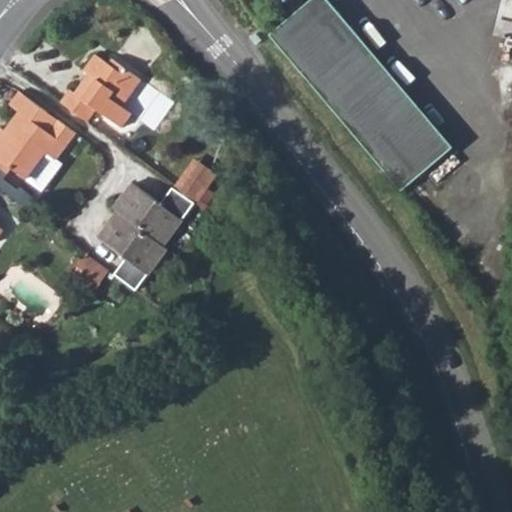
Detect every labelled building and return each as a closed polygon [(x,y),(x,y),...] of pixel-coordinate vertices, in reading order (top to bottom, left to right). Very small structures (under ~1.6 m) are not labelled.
[(330,0),(312,0),(270,36),(303,73),(355,30),(330,0)] [(454,152),(355,30),(303,73),(350,129),(387,173),(403,194),(454,152)] [(70,90),(60,103),(88,124),(96,111),(121,129),(131,115),(121,108),(141,81),(113,59),(108,66),(95,56),(84,72),(89,75),(97,82),(93,87),(85,81),(75,94),(70,90)] [(89,75),(85,81),(93,87),(97,82),(89,75)] [(2,129),(0,132),(0,167),(9,174),(13,167),(30,179),(49,154),(58,161),(77,134),(61,121),(56,127),(45,118),(48,113),(21,92),(10,107),(20,115),(12,127),(18,133),(15,138),(8,133),(2,129)] [(12,127),(8,133),(15,138),(18,133),(12,127)] [(200,158),(189,172),(212,189),(222,175),(200,158)] [(189,172),(177,189),(199,206),(212,189),(189,172)] [(167,248),(199,206),(177,189),(164,206),(132,184),(112,209),(115,213),(96,238),(126,260),(116,277),(137,291),(171,253),(167,248)] [(76,282),(89,292),(103,272),(90,262),(76,282)]
